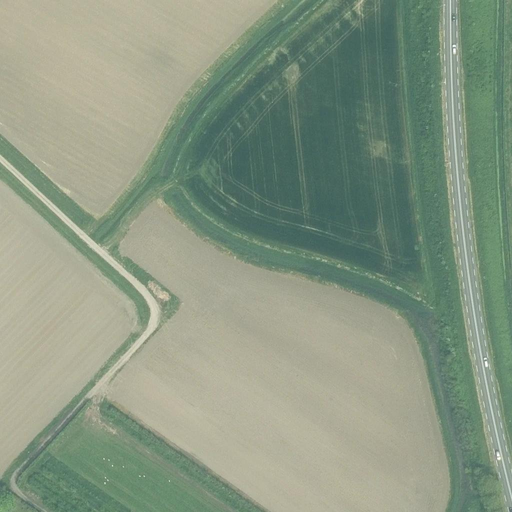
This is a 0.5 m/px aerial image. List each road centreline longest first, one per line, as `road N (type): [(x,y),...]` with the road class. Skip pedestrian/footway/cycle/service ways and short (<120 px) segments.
road 1 (primary): [(511,501),(470,290),(454,151),(450,0)]
road 2 (track): [(9,477),(148,330),(153,313),(148,297),(0,158)]
